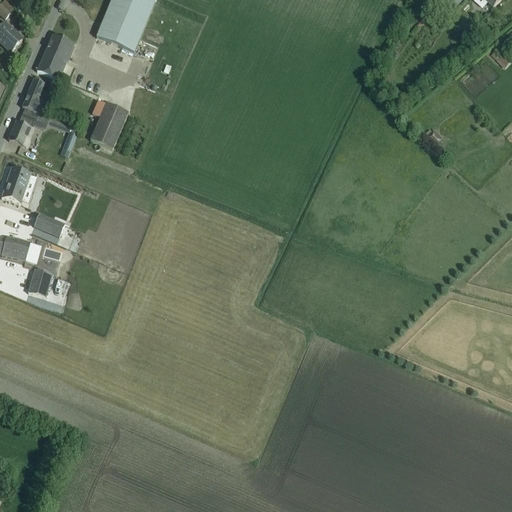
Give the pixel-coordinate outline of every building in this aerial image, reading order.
[(155,0),(111,0),(96,39),(133,55),(155,0)] [(483,0),(493,9),(497,5),(501,0),(483,0)] [(10,16),(0,6),(0,18),(4,22),(10,16)] [(4,25),(0,28),(0,44),(10,54),(22,41),(4,25)] [(460,34),(460,37),(461,40),(464,42),(467,42),(469,41),(471,39),(472,36),(470,33),(468,31),(465,31),(462,32),(460,34)] [(73,46),(61,41),(52,37),(37,73),(58,82),(73,46)] [(491,57),(497,63),(504,56),(498,50),(491,57)] [(38,116),(42,118),(46,110),(41,108),(46,97),(45,94),(41,93),(44,86),(33,82),(22,110),(38,116)] [(232,105),(234,97),(224,95),(223,104),(232,105)] [(90,142),(113,152),(128,115),(105,105),(90,142)] [(16,124),(8,143),(18,146),(25,150),(26,149),(28,148),(30,142),(29,141),(33,131),(36,122),(31,119),(22,116),(18,125),(16,124)] [(50,121),(42,118),(38,116),(36,122),(47,126),(50,121)] [(211,131),(224,132),(224,125),(211,124),(211,131)] [(69,135),(62,150),(70,154),(71,153),(72,149),(79,133),(71,130),(69,135)] [(13,174),(1,205),(23,215),(35,183),(13,174)] [(33,215),(28,229),(57,241),(63,227),(33,215)] [(0,240),(0,266),(14,272),(22,250),(0,240)] [(35,281),(28,298),(48,307),(55,290),(35,281)]
